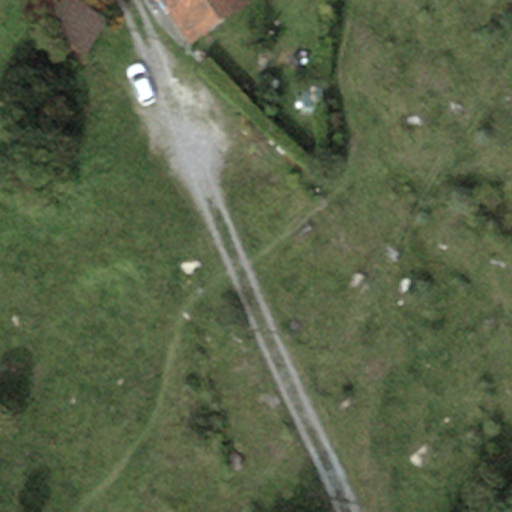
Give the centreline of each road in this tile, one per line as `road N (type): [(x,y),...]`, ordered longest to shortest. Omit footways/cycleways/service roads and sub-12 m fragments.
road 1 (track): [(128,0),(242,272)]
road 2 (track): [(242,272),(353,511)]
